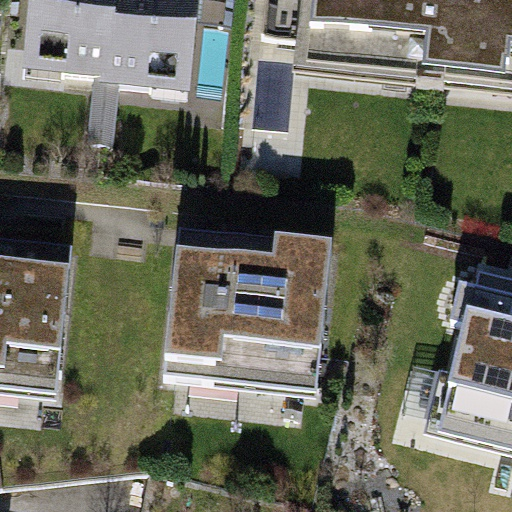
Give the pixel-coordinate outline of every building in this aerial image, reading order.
[(31,0),(22,85),(100,93),(109,0),(31,0)] [(109,0),(100,93),(99,99),(186,108),(197,3),(215,4),(215,0),(109,0)] [(511,0),(315,0),(308,70),(511,91),(511,0)] [(340,258),(169,238),(150,404),(320,424),(340,258)] [(78,258),(0,249),(0,411),(59,418),(78,258)] [(511,288),(480,281),(475,301),(461,298),(453,333),(467,336),(444,430),(511,446),(511,288)]
